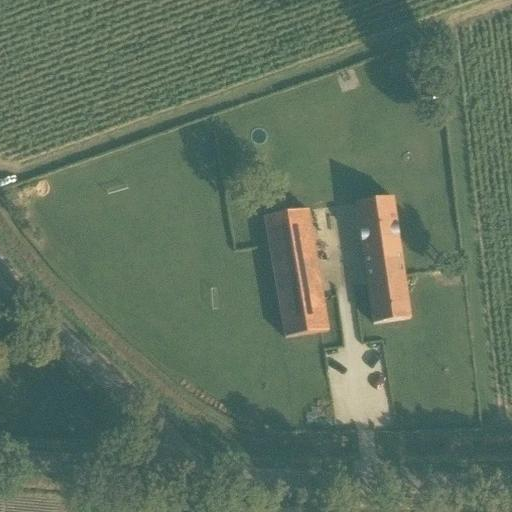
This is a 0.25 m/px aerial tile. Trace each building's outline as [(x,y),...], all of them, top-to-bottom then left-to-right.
[(410,320),(397,236),(412,234),(406,197),(356,205),(367,284),(367,285),(373,324),(373,326),(410,320)] [(256,203),(258,214),(277,211),(276,200),(256,203)] [(308,213),(294,215),(266,219),(284,340),(328,333),(313,241),(308,213)] [(0,322),(8,316),(0,304),(0,322)] [(138,452),(142,444),(134,439),(129,448),(138,452)]
